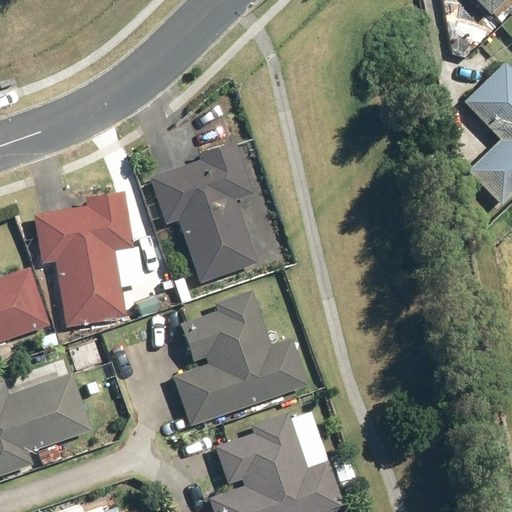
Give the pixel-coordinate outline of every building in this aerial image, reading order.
[(475,0),(486,11),(497,0),(475,0)] [(462,106),(498,143),(465,176),(494,205),(511,187),(511,78),(502,68),(462,106)] [(169,176),(198,274),(260,256),(230,158),(169,176)] [(49,221),(66,318),(134,307),(118,209),(49,221)] [(0,335),(37,323),(17,266),(0,272),(0,335)] [(175,334),(205,418),(295,385),(265,302),(175,334)] [(0,458),(84,427),(63,370),(0,393),(0,458)] [(208,455),(225,511),(317,511),(335,507),(309,423),(208,455)]
